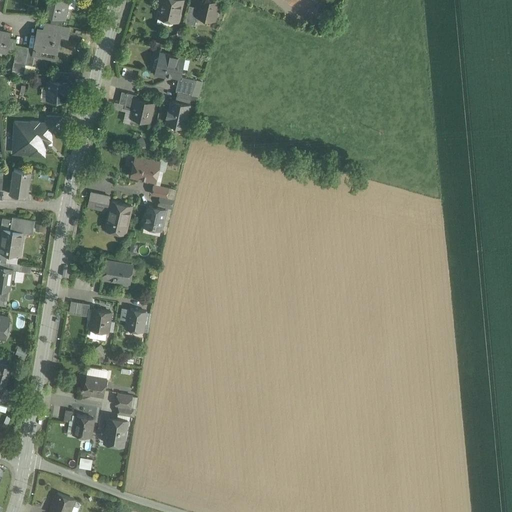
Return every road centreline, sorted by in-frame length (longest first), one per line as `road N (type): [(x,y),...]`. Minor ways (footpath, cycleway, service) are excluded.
road 1 (tertiary): [(26,463),(69,205)]
road 2 (tertiary): [(69,205),(120,0)]
road 3 (track): [(181,511),(26,463)]
